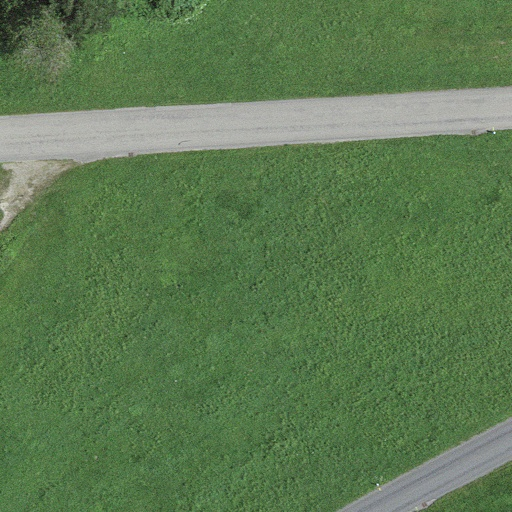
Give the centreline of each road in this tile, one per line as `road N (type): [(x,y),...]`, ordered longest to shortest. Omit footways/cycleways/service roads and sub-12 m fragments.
road 1 (residential): [(0,143),(511,109)]
road 2 (unclassified): [(511,441),(377,511)]
